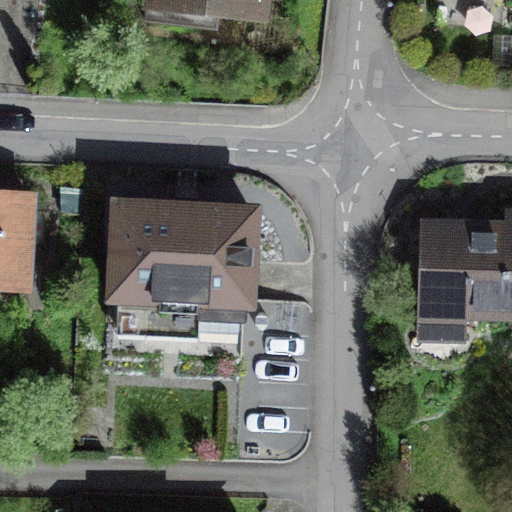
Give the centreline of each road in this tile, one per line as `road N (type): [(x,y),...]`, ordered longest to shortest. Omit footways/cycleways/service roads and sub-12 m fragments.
road 1 (residential): [(348,511),(351,151)]
road 2 (residential): [(351,151),(0,134)]
road 3 (residential): [(511,136),(351,151)]
road 4 (residential): [(366,0),(351,151)]
